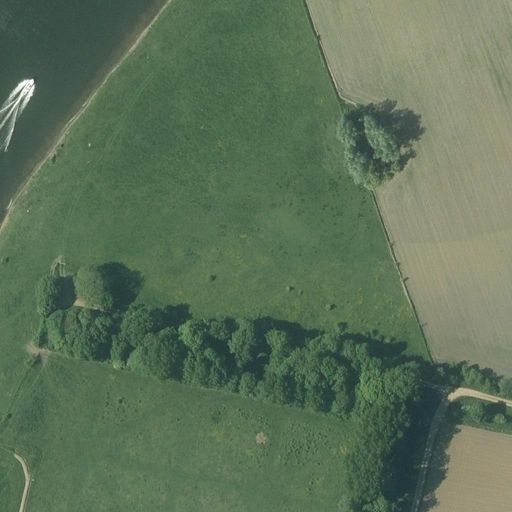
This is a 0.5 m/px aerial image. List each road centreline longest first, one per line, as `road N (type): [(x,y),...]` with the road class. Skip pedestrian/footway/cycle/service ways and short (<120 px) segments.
road 1 (track): [(70,298),(511,404)]
road 2 (track): [(414,511),(432,434),(453,391)]
